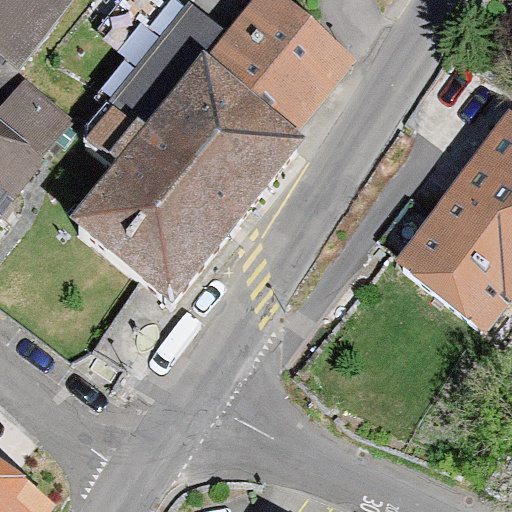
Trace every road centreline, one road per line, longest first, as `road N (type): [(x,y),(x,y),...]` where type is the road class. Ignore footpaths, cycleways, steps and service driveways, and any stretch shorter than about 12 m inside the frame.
road 1 (tertiary): [(444,0),(194,397)]
road 2 (residential): [(194,397),(417,511)]
road 3 (residential): [(139,482),(0,364)]
